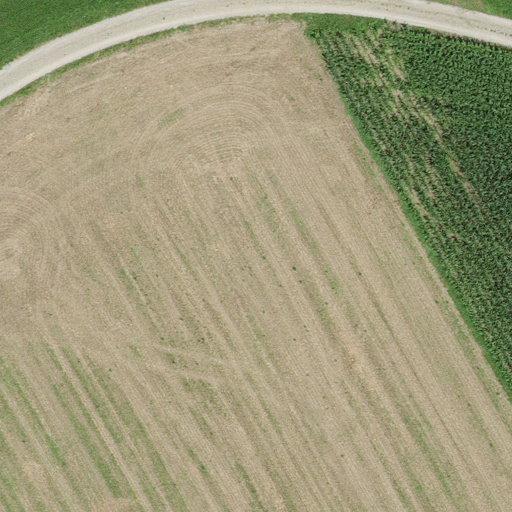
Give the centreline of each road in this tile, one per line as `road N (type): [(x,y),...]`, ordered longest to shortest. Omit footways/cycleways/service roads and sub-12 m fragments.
road 1 (track): [(0,77),(80,29),(211,0)]
road 2 (track): [(363,0),(511,30)]
